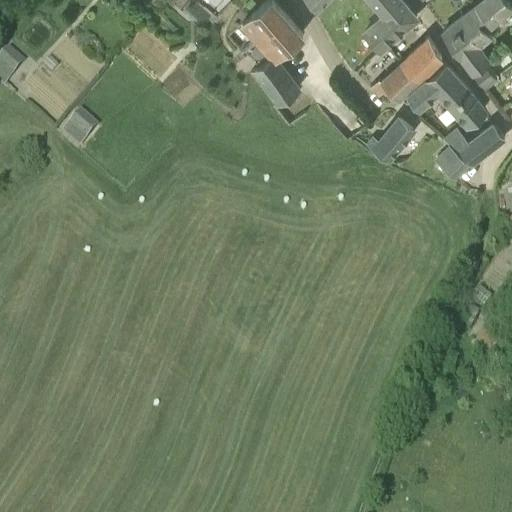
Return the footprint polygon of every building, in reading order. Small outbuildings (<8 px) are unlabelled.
[(245,19),(230,32),(257,65),(272,54),(274,58),(302,33),(273,0),(266,0),(253,12),(245,4),(238,11),(245,19)] [(374,0),(385,13),(392,8),(405,23),(409,28),(414,33),(423,26),(402,0),(374,0)] [(479,43),(491,34),(485,26),(511,4),(508,0),(482,0),(460,17),(479,43)] [(405,23),(392,8),(385,13),(385,14),(364,31),(378,49),(405,23)] [(490,58),(479,43),(460,17),(443,30),(461,56),(462,55),(484,86),(496,77),(485,62),(490,58)] [(426,37),(400,61),(419,80),(444,57),(426,37)] [(0,83),(5,87),(24,65),(8,51),(0,60),(0,83)] [(272,54),(257,65),(251,70),(276,103),(298,87),(274,58),(272,54)] [(419,80),(400,61),(385,76),(382,73),(377,77),(378,78),(370,85),(378,93),(383,89),(387,93),(390,90),(398,99),(419,80)] [(475,96),(446,62),(429,76),(410,93),(420,105),(439,89),(457,110),(467,122),(484,108),(475,96)] [(79,149),(97,129),(80,112),(62,134),(79,149)] [(389,159),(414,126),(399,115),(391,126),(380,141),(374,137),(368,145),(389,159)] [(472,163),(505,136),(493,122),(469,141),(457,127),(444,138),(450,143),(470,161),(472,163)] [(470,161),(450,143),(436,158),(455,176),(470,161)] [(470,330),(478,313),(469,308),(460,325),(470,330)] [(484,359),(507,337),(495,325),(474,346),(484,359)]
